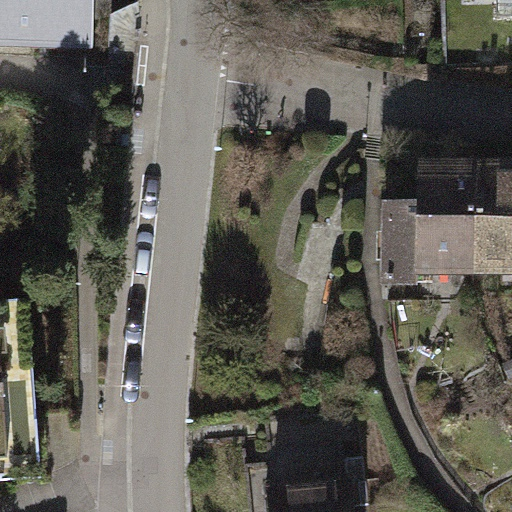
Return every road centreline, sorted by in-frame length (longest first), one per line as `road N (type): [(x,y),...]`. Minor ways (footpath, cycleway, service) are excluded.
road 1 (residential): [(164,511),(161,466),(195,80)]
road 2 (residential): [(511,115),(195,80)]
